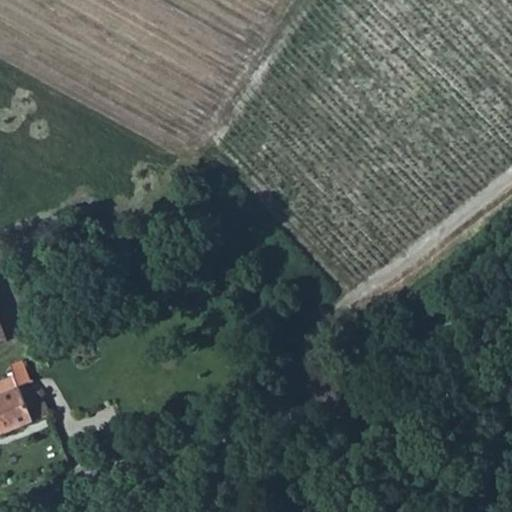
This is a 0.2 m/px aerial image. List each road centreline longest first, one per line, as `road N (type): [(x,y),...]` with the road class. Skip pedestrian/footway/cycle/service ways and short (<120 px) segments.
road 1 (track): [(266,424),(309,357),(511,195)]
road 2 (unclassified): [(1,511),(266,424)]
